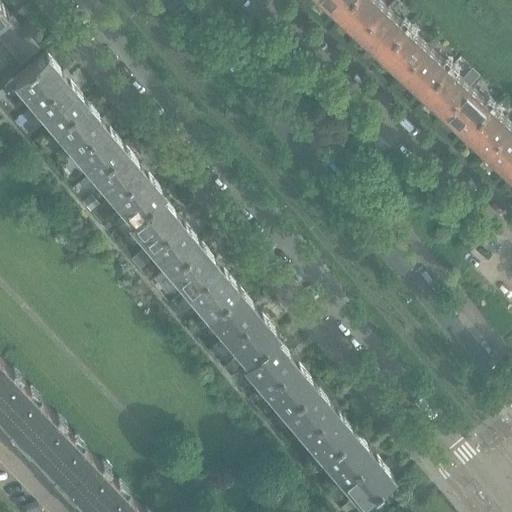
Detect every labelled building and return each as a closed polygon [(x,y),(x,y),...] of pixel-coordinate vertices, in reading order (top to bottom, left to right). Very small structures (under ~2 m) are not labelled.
[(7,10),(8,10),(0,0),(0,15),(3,13),(12,23),(16,20),(7,10)] [(325,0),(362,34),(387,6),(380,0),(325,0)] [(404,74),(430,46),(387,6),(362,34),(404,74)] [(3,13),(0,15),(0,32),(12,23),(3,13)] [(12,23),(0,32),(0,38),(5,44),(23,29),(16,20),(12,23)] [(23,29),(5,44),(12,53),(31,38),(23,29)] [(31,38),(12,53),(20,62),(38,47),(31,38)] [(446,113),(472,85),(430,46),(404,74),(446,113)] [(86,99),(64,73),(45,51),(13,78),(18,84),(54,126),(86,99)] [(9,91),(18,84),(13,78),(4,85),(9,91)] [(488,152),(511,127),(511,122),(472,85),(446,113),(488,152)] [(125,145),(102,118),(86,99),(54,126),(93,172),(125,145)] [(32,104),(22,112),(22,113),(27,118),(37,110),(32,104)] [(511,127),(488,152),(511,174),(511,127)] [(93,172),(126,211),(117,218),(122,224),(128,220),(160,192),(163,190),(125,145),(93,172)] [(199,239),(178,213),(160,192),(128,220),(167,266),(199,239)] [(91,194),(83,201),(91,209),(98,202),(91,194)] [(238,285),(217,260),(199,239),(167,266),(206,312),(238,285)] [(140,249),(130,258),(139,267),(149,259),(140,249)] [(277,331),(254,303),(238,285),(206,312),(240,353),(245,358),(274,334),(277,331)] [(313,380),(292,355),(274,334),(245,358),(242,361),(281,407),(313,380)] [(1,358),(0,358),(0,398),(24,424),(45,404),(1,358)] [(353,426),(331,401),(313,380),(281,407),(321,454),(353,426)] [(45,404),(24,424),(68,470),(89,450),(45,404)] [(392,473),(375,453),(353,426),(321,454),(354,493),(345,500),(351,508),(392,473)] [(89,450),(68,470),(108,511),(118,511),(134,497),(89,450)] [(147,511),(134,497),(118,511),(175,511),(173,509),(172,508),(168,511),(147,511)]
